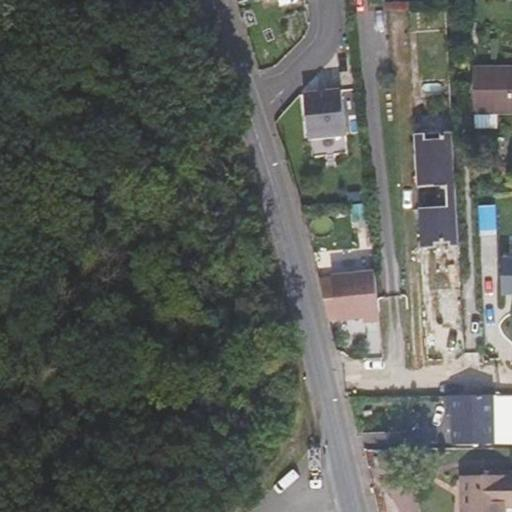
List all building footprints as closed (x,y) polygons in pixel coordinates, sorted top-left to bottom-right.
[(474,111),(511,111),(511,67),(474,68),(474,111)] [(343,90),(309,94),(314,139),(347,136),(343,90)] [(453,131),(423,133),(426,186),(448,185),(449,204),(450,212),(427,213),(429,247),(459,246),(453,131)] [(423,133),(416,133),(418,186),(426,186),(423,133)] [(421,248),(429,247),(427,213),(450,212),(449,204),(419,206),(421,248)] [(437,321),(458,319),(457,288),(452,288),(450,248),(433,249),(437,321)] [(374,273),(329,277),(334,321),(350,320),(350,325),(379,322),(374,273)] [(466,396),(448,396),(449,414),(453,414),(453,443),(494,442),(494,396),(466,396)] [(511,505),(511,476),(464,478),(464,511),(508,511),(508,506),(511,505)]
